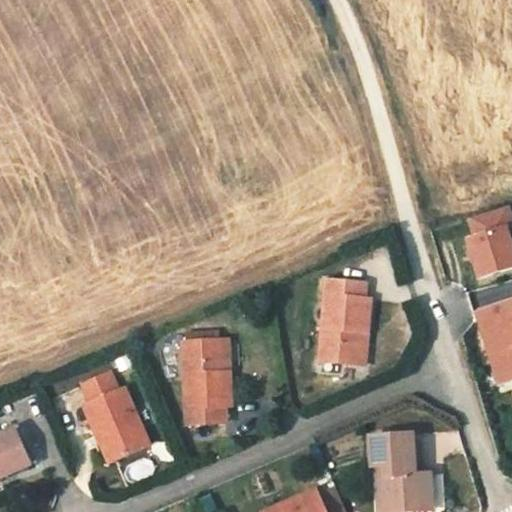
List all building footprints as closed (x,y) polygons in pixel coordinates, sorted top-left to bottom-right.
[(509,234),(503,212),(464,224),(470,244),(463,247),(476,288),(511,277),(511,267),(503,236),(509,234)] [(360,296),(360,281),(324,281),(327,362),(365,360),(363,328),(370,327),(371,296),(360,296)] [(511,306),(471,318),(493,393),(511,388),(511,306)] [(226,370),(221,343),(180,351),(196,430),(240,421),(236,403),(243,401),(237,369),(226,370)] [(101,377),(61,393),(81,443),(88,440),(99,468),(134,453),(101,377)] [(4,440),(0,442),(0,481),(17,474),(4,440)] [(411,450),(374,451),(377,481),(385,483),(385,506),(378,509),(377,511),(446,511),(446,492),(412,493),(411,450)] [(343,511),(332,484),(316,491),(324,511),(343,511)]
